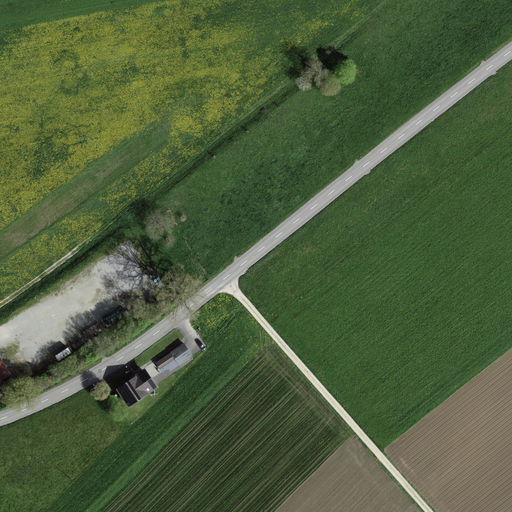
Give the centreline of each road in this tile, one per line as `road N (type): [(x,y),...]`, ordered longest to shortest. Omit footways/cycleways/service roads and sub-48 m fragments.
road 1 (tertiary): [(511,50),(147,339),(96,374),(0,418)]
road 2 (track): [(0,306),(377,0)]
road 3 (track): [(222,278),(434,511)]
